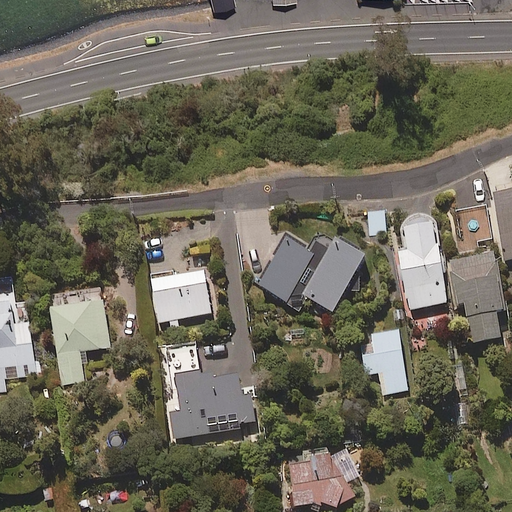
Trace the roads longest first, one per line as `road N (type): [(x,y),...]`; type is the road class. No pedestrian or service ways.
road 1 (residential): [(511,143),(409,182),(289,187),(0,225)]
road 2 (secondary): [(511,34),(233,51),(0,104)]
